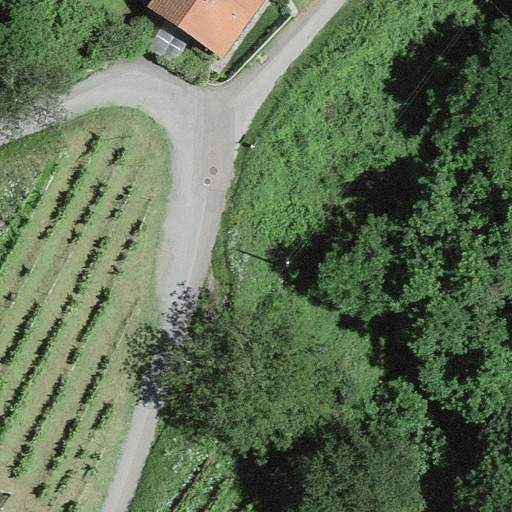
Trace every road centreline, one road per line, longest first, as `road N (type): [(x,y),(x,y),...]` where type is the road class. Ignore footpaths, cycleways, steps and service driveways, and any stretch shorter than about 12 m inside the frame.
road 1 (unclassified): [(185,127),(191,210),(178,280),(111,511)]
road 2 (unclassified): [(0,134),(122,92),(160,103),(185,127)]
road 3 (residential): [(185,127),(255,81),(338,0)]
